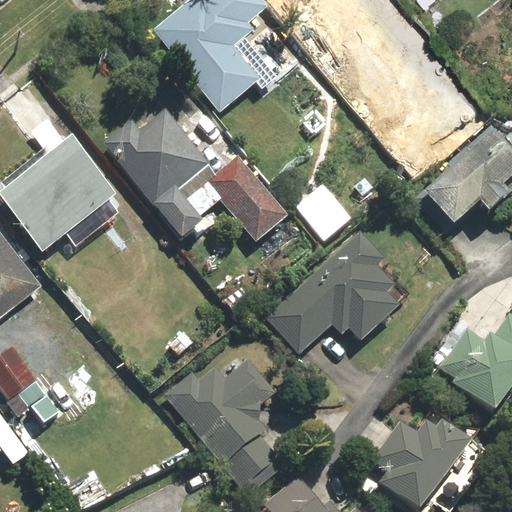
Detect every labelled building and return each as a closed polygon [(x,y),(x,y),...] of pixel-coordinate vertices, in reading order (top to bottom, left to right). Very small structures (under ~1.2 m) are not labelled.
[(196,0),(149,39),(218,119),(258,86),(231,55),(251,39),(246,33),(264,17),(249,0),(196,0)] [(263,0),(307,54),(342,26),(349,36),(369,20),(360,9),(370,0),(263,0)] [(284,224),(234,162),(212,180),(206,173),(206,172),(163,118),(137,139),(129,129),(102,151),(178,246),(199,229),(195,224),(218,206),(253,249),(284,224)] [(511,161),(493,138),(417,200),(447,236),(474,214),(482,224),(511,199),(511,161)] [(67,147),(0,198),(0,211),(39,261),(112,205),(67,147)] [(344,232),(314,197),(293,215),(323,250),(344,232)] [(0,241),(0,322),(40,293),(0,241)] [(263,323),(296,360),(330,330),(339,341),(346,335),(359,349),(396,316),(384,302),(394,293),(384,282),(389,278),(356,241),(263,323)] [(489,422),(511,390),(511,319),(509,317),(490,343),(486,340),(480,348),(463,335),(435,374),(452,387),(448,392),(489,422)] [(57,421),(9,354),(0,360),(0,395),(8,407),(17,400),(40,433),(57,421)] [(192,378),(162,402),(245,504),(284,473),(258,441),(264,436),(257,427),(259,410),(273,399),(246,365),(222,385),(212,373),(197,385),(192,378)] [(0,458),(10,473),(27,461),(0,422),(0,458)] [(400,511),(420,511),(466,454),(426,424),(416,437),(401,425),(369,468),(384,479),(374,492),(400,511)] [(318,511),(297,483),(261,509),(263,511),(329,511),(326,507),(319,511),(318,511)]
